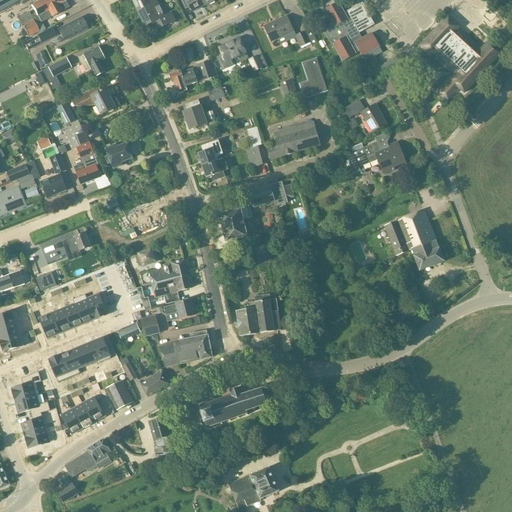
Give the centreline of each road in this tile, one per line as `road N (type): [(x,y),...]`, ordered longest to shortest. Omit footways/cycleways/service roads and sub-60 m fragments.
road 1 (residential): [(230,353),(177,148),(134,61)]
road 2 (tertiary): [(230,353),(347,368),(401,351),(492,299)]
road 3 (residential): [(492,299),(444,157),(511,82)]
road 4 (tertiary): [(26,494),(80,443),(209,373),(230,353)]
road 5 (unknown): [(401,351),(445,511)]
road 6 (residential): [(257,0),(134,61)]
road 7 (residential): [(125,318),(0,373)]
